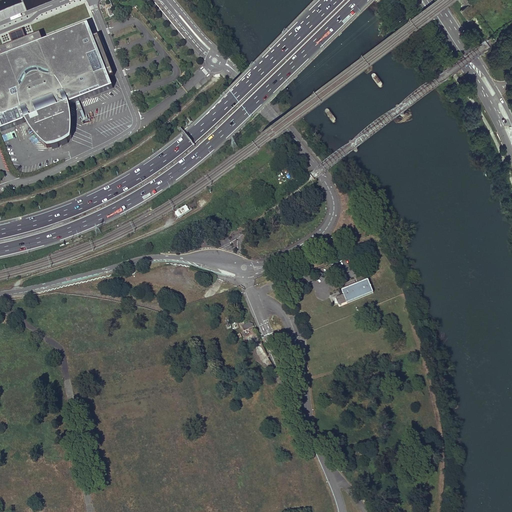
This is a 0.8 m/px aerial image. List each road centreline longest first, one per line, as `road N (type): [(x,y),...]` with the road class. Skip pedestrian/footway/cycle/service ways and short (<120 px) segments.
road 1 (motorway): [(0,249),(72,228),(174,173),(359,0)]
road 2 (motorway): [(335,0),(143,173),(66,212),(0,232)]
road 3 (unclassified): [(250,267),(307,247),(334,207),(315,167),(221,63)]
road 4 (unclassified): [(237,267),(148,258),(0,293)]
